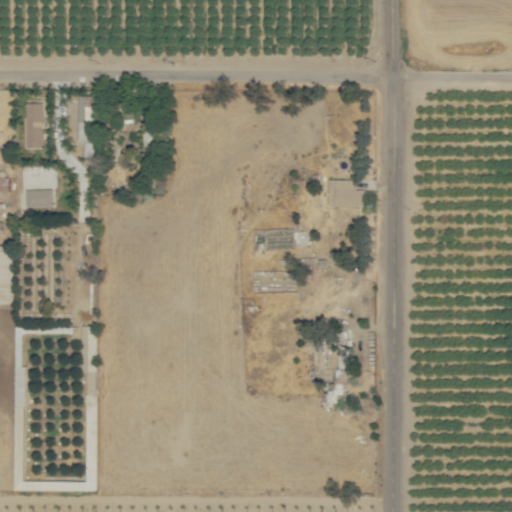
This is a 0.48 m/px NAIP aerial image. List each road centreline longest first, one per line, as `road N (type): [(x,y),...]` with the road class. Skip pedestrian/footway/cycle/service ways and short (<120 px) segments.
road 1 (residential): [(511,63),(0,63)]
road 2 (residential): [(405,511),(409,62)]
